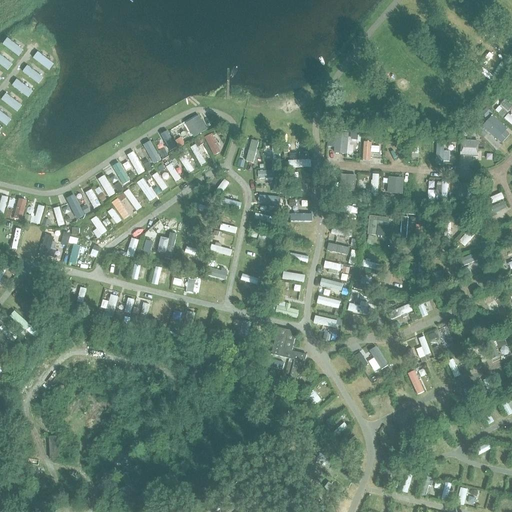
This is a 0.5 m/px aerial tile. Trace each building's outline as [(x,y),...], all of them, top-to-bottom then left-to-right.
[(427,34),(438,39),(442,31),(430,26),(427,34)] [(10,36),(4,43),(20,56),(26,49),(10,36)] [(0,50),(0,63),(8,70),(14,63),(0,50)] [(39,51),(34,58),(52,69),(56,61),(39,51)] [(30,64),(24,70),(38,82),(44,75),(30,64)] [(13,85),(29,96),(34,89),(19,78),(13,85)] [(482,81),(478,85),(485,91),(488,87),(482,81)] [(464,88),(456,103),(467,109),(475,94),(464,88)] [(8,92),(3,100),(19,111),(24,103),(8,92)] [(504,116),(511,108),(511,104),(506,98),(496,109),(504,116)] [(0,107),(0,118),(10,126),(15,119),(0,107)] [(506,135),(509,137),(511,134),(511,130),(494,113),(484,124),(501,140),(506,135)] [(203,115),(186,119),(190,135),(207,131),(203,115)] [(170,129),(164,133),(172,150),(179,146),(170,129)] [(217,133),(207,135),(214,157),(223,154),(217,133)] [(341,133),(341,152),(356,152),(355,143),(352,143),(352,133),(341,133)] [(182,145),(187,143),(183,135),(178,138),(182,145)] [(254,137),(247,160),(256,162),(262,139),(254,137)] [(480,155),(481,138),(464,137),(463,154),(480,155)] [(145,144),(156,161),(165,156),(154,138),(145,144)] [(365,139),(364,158),(372,159),(373,139),(365,139)] [(453,142),(438,142),(438,160),(452,161),(453,142)] [(204,164),(209,161),(198,143),(192,146),(204,164)] [(178,153),(191,172),(197,168),(184,149),(178,153)] [(135,150),(129,154),(141,173),(147,169),(135,150)] [(290,158),(290,166),(313,166),(313,158),(290,158)] [(168,165),(178,180),(183,177),(174,162),(168,165)] [(127,182),(133,179),(122,163),(117,167),(127,182)] [(276,177),(275,169),(260,170),(260,178),(276,177)] [(159,171),(154,175),(165,189),(170,185),(159,171)] [(347,188),(358,188),(358,172),(347,173),(347,188)] [(100,177),(111,196),(118,192),(107,173),(100,177)] [(404,192),(405,175),(390,174),(389,191),(404,192)] [(151,200),(158,196),(146,177),(139,181),(151,200)] [(225,192),(231,181),(226,177),(219,188),(225,192)] [(438,180),(438,198),(449,198),(449,179),(438,180)] [(95,187),(87,190),(95,207),(102,204),(95,187)] [(126,191),(139,210),(144,206),(131,188),(126,191)] [(503,191),(492,195),(495,202),(506,197),(503,191)] [(78,192),(69,196),(78,217),(87,213),(78,192)] [(261,193),(260,203),(278,205),(279,196),(261,193)] [(3,194),(2,205),(0,204),(0,212),(7,213),(9,195),(3,194)] [(125,219),(133,214),(121,195),(113,200),(125,219)] [(21,196),(16,218),(24,220),(29,198),(21,196)] [(225,196),(222,204),(242,210),(244,202),(225,196)] [(506,199),(492,205),(495,212),(510,206),(506,199)] [(196,200),(193,208),(209,213),(212,206),(196,200)] [(28,221),(44,223),(46,204),(39,203),(38,215),(29,214),(28,221)] [(113,217),(117,224),(124,220),(116,207),(110,210),(114,217),(113,217)] [(293,211),(293,221),(313,222),(314,212),(293,211)] [(222,228),(238,232),(239,226),(224,221),(222,228)] [(14,247),(20,248),(23,227),(17,226),(14,247)] [(332,226),(332,233),(349,235),(349,227),(332,226)] [(465,245),(471,241),(472,242),(477,239),(470,228),(459,235),(465,245)] [(134,235),(128,254),(135,256),(141,238),(134,235)] [(329,242),(328,257),(336,257),(336,260),(345,260),(346,252),(350,253),(350,243),(329,242)] [(88,262),(89,253),(86,252),(87,245),(75,243),(72,260),(88,262)] [(217,243),(215,249),(233,255),(235,248),(217,243)] [(199,255),(201,247),(188,245),(186,252),(199,255)] [(350,261),(356,263),(360,249),(353,248),(350,261)] [(292,260),(311,261),(311,253),(293,252),(292,260)] [(470,268),(481,264),(477,252),(466,255),(470,268)] [(133,277),(139,278),(143,263),(137,262),(133,277)] [(346,264),(344,271),(351,273),(353,267),(346,264)] [(227,277),(229,269),(215,266),(213,274),(227,277)] [(154,269),(150,280),(159,283),(163,272),(154,269)] [(493,278),(491,271),(473,276),(475,283),(493,278)] [(261,285),(263,278),(243,272),(241,279),(261,285)] [(189,276),(188,291),(201,291),(202,276),(189,276)] [(81,285),(79,300),(86,301),(88,286),(81,285)] [(112,293),(111,299),(104,298),(102,310),(116,313),(119,294),(112,293)] [(318,301),(342,308),(344,300),(321,293),(318,301)] [(132,312),(136,297),(130,296),(126,310),(132,312)] [(490,311),(506,312),(506,299),(490,298),(490,311)] [(362,299),(362,302),(350,302),(350,311),(370,312),(371,299),(362,299)] [(148,313),(151,302),(145,300),(142,311),(148,313)] [(419,303),(423,315),(430,313),(426,300),(419,303)] [(398,316),(415,309),(412,302),(395,308),(398,316)] [(11,315),(31,335),(37,329),(17,309),(11,315)] [(334,324),(335,340),(340,340),(339,315),(316,316),(316,324),(334,324)] [(243,320),(242,326),(237,325),(236,334),(248,336),(250,321),(243,320)] [(0,328),(9,334),(12,328),(3,323),(0,328)] [(437,329),(445,347),(456,342),(448,324),(437,329)] [(289,379),(300,382),(306,355),(288,351),(293,332),(278,328),(271,355),(289,359),(286,374),(290,375),(289,379)] [(426,334),(420,336),(423,346),(418,348),(421,357),(433,353),(426,334)] [(484,362),(490,360),(487,353),(481,356),(484,362)] [(455,357),(448,360),(456,377),(462,374),(455,357)] [(316,404),(323,398),(314,389),(308,394),(316,404)] [(340,435),(349,427),(345,422),(336,430),(340,435)] [(50,455),(60,455),(61,434),(51,434),(50,455)] [(405,468),(398,488),(409,492),(415,471),(405,468)] [(432,491),(434,476),(424,475),(422,490),(432,491)] [(443,498),(450,499),(451,480),(444,480),(443,498)] [(461,486),(458,503),(467,504),(469,487),(461,486)]
